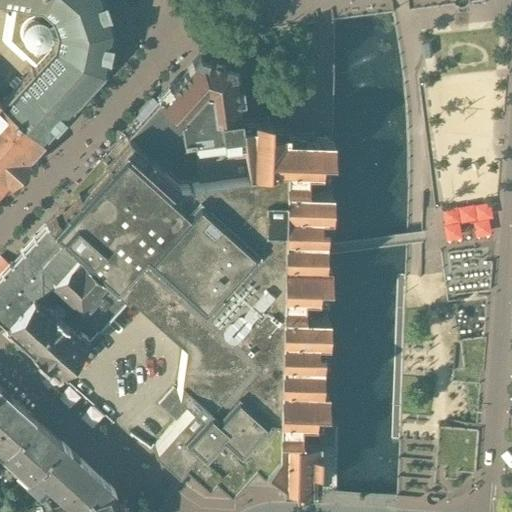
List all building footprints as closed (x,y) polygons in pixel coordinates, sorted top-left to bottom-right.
[(13,3),(0,0),(0,100),(33,64),(25,56),(22,59),(2,40),(6,13),(11,14),(13,3)] [(0,0),(13,3),(11,14),(6,13),(2,40),(22,59),(25,56),(33,64),(0,100),(41,138),(102,71),(104,68),(112,28),(112,24),(103,0),(0,0)] [(199,55),(158,100),(177,117),(181,139),(241,131),(240,116),(233,65),(199,55)] [(0,182),(41,138),(0,100),(0,182)] [(316,440),(317,419),(319,419),(331,137),(327,137),(274,136),(275,130),(269,130),(270,117),(240,116),(241,131),(181,139),(177,117),(158,100),(127,133),(179,180),(285,166),(274,450),(267,461),(273,476),(287,490),(288,466),(316,440)] [(221,280),(186,319),(184,341),(176,389),(173,386),(158,403),(175,419),(151,446),(176,468),(186,460),(206,480),(214,473),(228,487),(253,459),(261,466),(267,461),(274,450),(285,166),(179,180),(127,133),(94,170),(221,280)] [(221,280),(94,170),(46,221),(126,296),(129,292),(184,341),(186,319),(221,280)] [(14,258),(34,277),(46,288),(53,280),(79,304),(75,307),(98,327),(126,296),(46,221),(14,258)] [(494,242),(441,254),(446,296),(490,290),(494,242)] [(0,315),(34,277),(14,258),(0,273),(0,315)] [(0,320),(17,336),(46,303),(36,298),(46,288),(34,277),(0,315),(0,320)] [(46,303),(17,336),(55,372),(86,340),(46,303)] [(485,338),(460,340),(464,369),(453,370),(452,382),(482,383),(485,338)] [(0,454),(1,454),(34,417),(0,386),(0,454)] [(20,465),(31,474),(61,441),(34,417),(1,454),(15,469),(20,465)] [(335,422),(333,419),(319,419),(317,419),(316,440),(288,466),(287,490),(324,491),(324,485),(331,485),(334,483),(335,422)] [(478,429),(438,427),(435,469),(475,473),(478,429)] [(91,469),(61,441),(31,474),(25,481),(39,494),(52,478),(63,488),(91,469)] [(115,489),(91,469),(63,488),(68,504),(52,510),(47,511),(128,511),(124,500),(116,503),(112,490),(115,489)] [(47,511),(52,510),(47,500),(13,510),(13,511),(47,511)]
